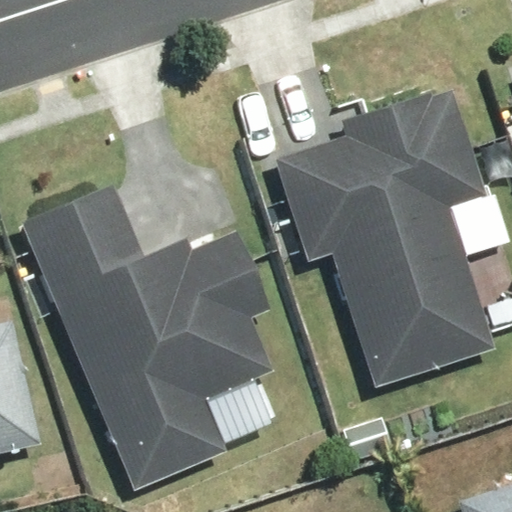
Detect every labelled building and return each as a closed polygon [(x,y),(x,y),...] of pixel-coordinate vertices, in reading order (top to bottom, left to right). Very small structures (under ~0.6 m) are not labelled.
[(511,68),(503,72),(511,99),(511,68)] [(328,140),(256,163),(289,266),(312,258),(355,393),(477,354),(431,211),(467,200),(433,93),(414,99),(413,95),(323,124),(328,140)] [(95,185),(2,224),(117,495),(209,457),(186,401),(255,372),(233,321),(250,314),(216,234),(175,252),(170,240),(125,258),(95,185)] [(0,452),(22,447),(0,352),(0,452)] [(511,511),(511,480),(438,504),(440,511),(511,511)]
